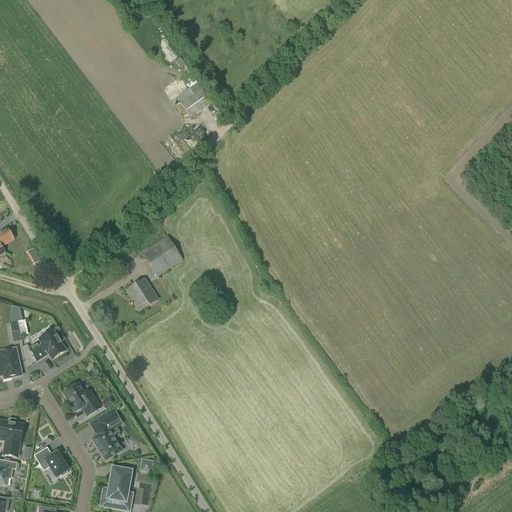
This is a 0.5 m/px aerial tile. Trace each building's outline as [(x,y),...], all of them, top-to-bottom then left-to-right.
[(180,58),(175,62),(179,68),(185,64),(180,58)] [(212,104),(198,84),(178,98),(192,118),(212,104)] [(0,255),(5,253),(1,248),(14,240),(7,230),(0,234),(0,255)] [(182,261),(167,237),(141,254),(156,278),(182,261)] [(144,281),(126,292),(139,313),(157,301),(144,281)] [(12,307),(9,315),(11,323),(21,321),(18,309),(12,307)] [(17,322),(9,324),(11,334),(19,332),(17,322)] [(39,341),(40,343),(29,350),(37,363),(48,356),(51,361),(66,352),(53,332),(39,341)] [(0,377),(1,377),(2,381),(19,377),(14,350),(0,352),(0,377)] [(82,409),(87,418),(100,410),(90,393),(84,396),(77,385),(71,389),(69,387),(63,391),(64,393),(63,394),(75,414),(82,409)] [(114,406),(110,399),(101,404),(105,411),(114,406)] [(116,430),(122,426),(113,411),(95,422),(101,430),(102,429),(104,433),(92,441),(105,462),(121,452),(114,440),(118,438),(119,434),(116,430)] [(10,420),(8,421),(7,423),(0,422),(0,441),(5,442),(3,456),(17,459),(19,445),(20,445),(23,426),(16,425),(17,423),(15,421),(10,420)] [(49,469),(56,479),(60,477),(61,479),(68,474),(66,473),(68,472),(57,454),(51,457),(47,449),(34,457),(44,473),(49,469)] [(151,475),(153,462),(141,460),(138,473),(151,475)] [(0,485),(5,487),(7,480),(11,481),(12,471),(16,471),(17,465),(4,462),(3,468),(0,467),(0,485)] [(112,470),(109,491),(103,491),(101,507),(129,511),(131,495),(127,495),(131,473),(112,470)] [(0,511),(1,511),(7,511),(9,500),(0,498),(0,511)]
